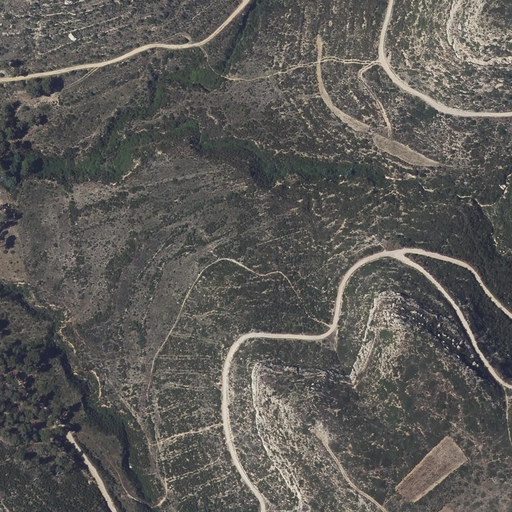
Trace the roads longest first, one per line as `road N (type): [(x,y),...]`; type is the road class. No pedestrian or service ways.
road 1 (track): [(511,314),(464,260),(391,249),(341,275),(324,333),(235,340),(221,365),(219,422),(256,490),(259,511)]
road 2 (track): [(0,79),(105,62),(153,44),(200,44),(246,0)]
road 3 (track): [(387,0),(379,54),(398,81),(447,110),(511,113)]
road 4 (track): [(511,386),(471,343),(453,300),(391,249)]
road 5 (track): [(110,511),(92,468),(42,408),(0,377)]
